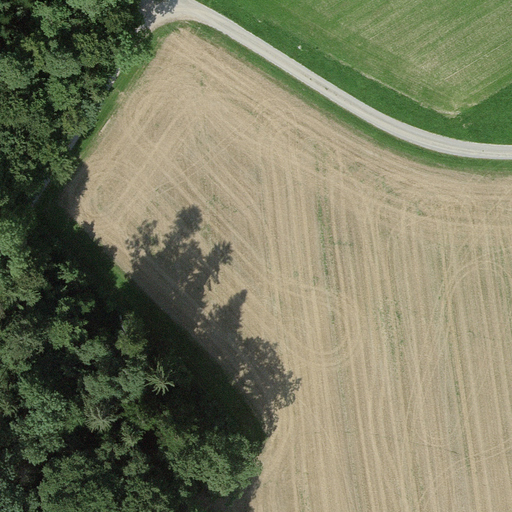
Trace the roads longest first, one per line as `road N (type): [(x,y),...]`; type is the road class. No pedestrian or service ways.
road 1 (track): [(511,154),(458,150),(383,124),(207,16)]
road 2 (track): [(139,0),(135,36),(0,250)]
